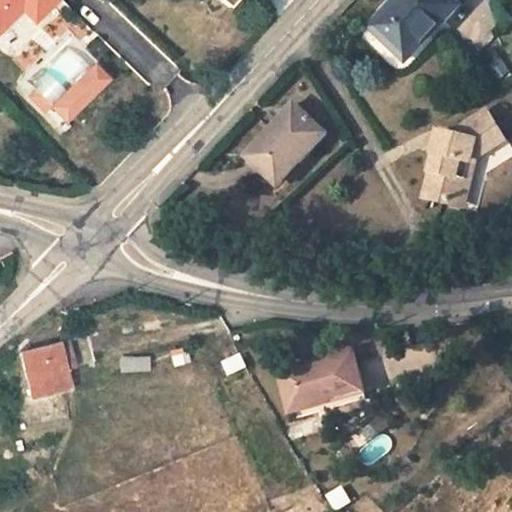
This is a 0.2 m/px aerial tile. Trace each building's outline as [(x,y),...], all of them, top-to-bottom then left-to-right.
[(34,38),(69,0),(0,0),(0,35),(5,41),(20,25),(34,38)] [(397,0),(373,25),(409,59),(460,3),(456,0),(397,0)] [(57,131),(109,80),(66,36),(14,87),(57,131)] [(248,157),(275,182),(295,160),(300,164),(329,134),(296,103),(248,157)] [(426,199),(468,209),(479,159),(507,142),(488,111),(451,133),(440,131),(426,199)] [(65,372),(77,369),(69,341),(58,345),(65,372)] [(23,355),(34,398),(70,388),(65,372),(58,345),(23,355)] [(291,413),(365,392),(354,353),(281,374),(291,413)] [(149,355),(118,357),(119,373),(149,371),(149,355)] [(242,355),(223,363),(230,376),(248,368),(242,355)] [(333,511),(352,505),(346,486),(328,491),(333,511)]
